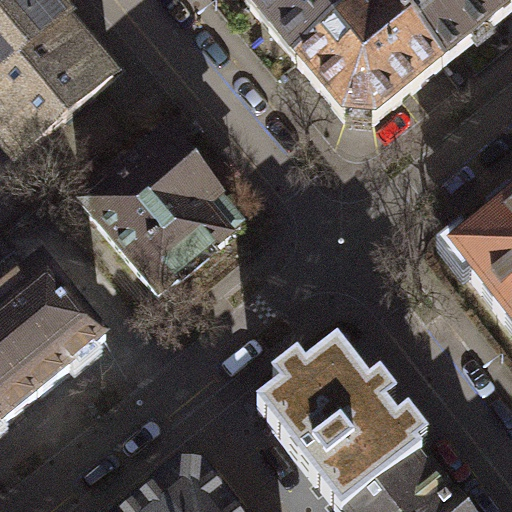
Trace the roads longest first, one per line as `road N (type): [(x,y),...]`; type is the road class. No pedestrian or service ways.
road 1 (residential): [(12,511),(345,241)]
road 2 (residential): [(345,241),(144,0)]
road 3 (residential): [(345,241),(511,451)]
road 4 (residential): [(345,241),(511,107)]
